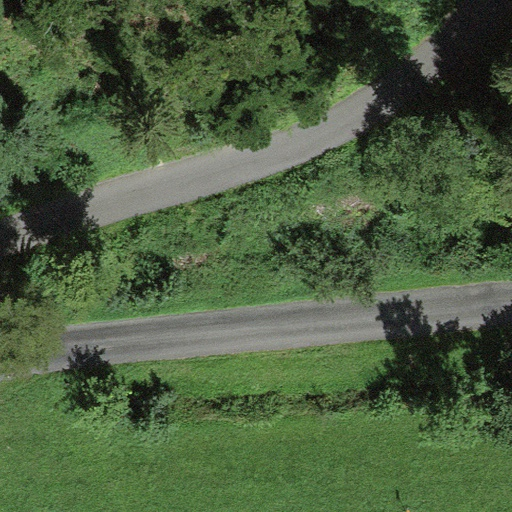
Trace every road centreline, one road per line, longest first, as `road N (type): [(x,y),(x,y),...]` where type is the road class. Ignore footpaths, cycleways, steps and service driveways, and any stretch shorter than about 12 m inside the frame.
road 1 (unclassified): [(0,238),(258,158),(333,125),(425,68),(489,0)]
road 2 (unclassified): [(511,305),(0,354)]
